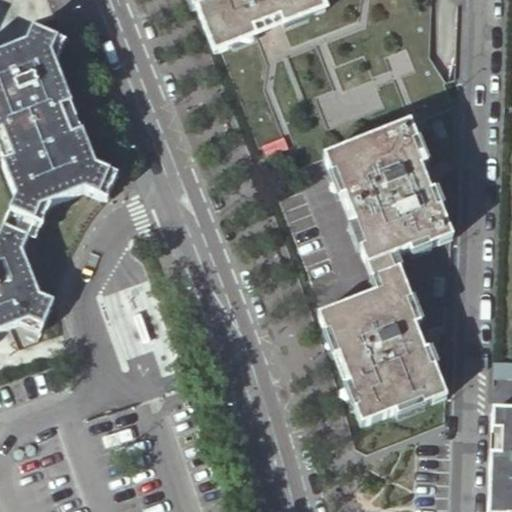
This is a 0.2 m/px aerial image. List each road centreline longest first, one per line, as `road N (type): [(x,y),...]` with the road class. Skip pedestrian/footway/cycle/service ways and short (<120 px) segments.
road 1 (tertiary): [(105,0),(234,321),(296,511)]
road 2 (residential): [(484,0),(470,511)]
